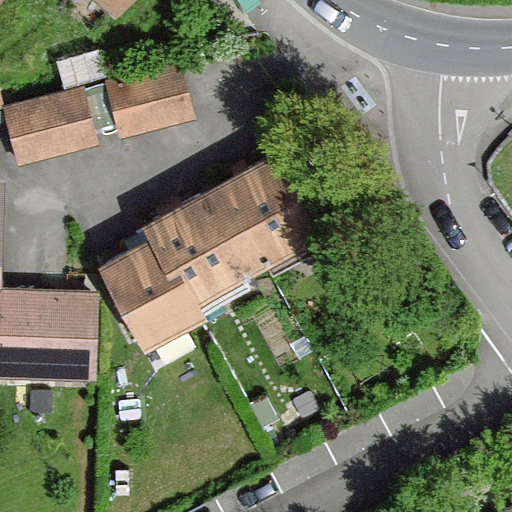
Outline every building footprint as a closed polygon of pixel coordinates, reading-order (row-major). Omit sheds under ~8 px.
[(141,0),(108,0),(128,16),(141,0)] [(185,59),(110,78),(125,137),(200,118),(185,59)] [(87,84),(6,106),(21,163),(103,141),(87,84)] [(215,315),(208,303),(331,233),(284,149),(149,224),(156,237),(106,265),(152,349),(215,315)] [(5,287),(7,180),(0,179),(0,376),(101,378),(103,289),(5,287)]
